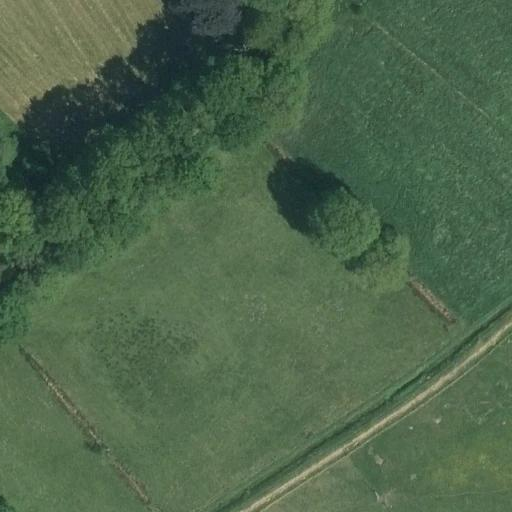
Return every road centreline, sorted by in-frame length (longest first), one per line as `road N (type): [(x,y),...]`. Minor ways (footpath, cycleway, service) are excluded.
road 1 (track): [(265,51),(228,97),(0,273)]
road 2 (track): [(237,511),(511,321)]
